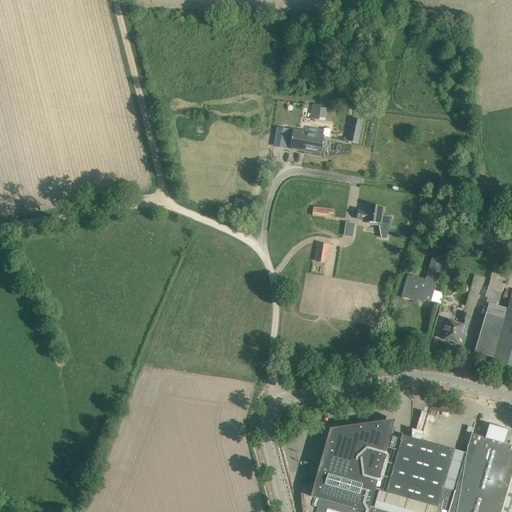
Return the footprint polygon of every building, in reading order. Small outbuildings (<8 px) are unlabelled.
[(310,119),(320,120),(322,105),(312,104),(310,119)] [(364,121),(353,118),(348,142),(358,144),(364,121)] [(288,140),(290,130),(277,128),(276,138),(288,140)] [(309,132),(294,130),(293,139),(291,149),(306,152),(306,150),(322,153),(324,143),(325,136),(317,135),(317,131),(309,130),(309,132)] [(381,226),(384,209),(369,206),(368,213),(359,211),(358,219),(366,221),(366,224),(381,226)] [(334,209),(314,207),(313,216),(329,217),(329,215),(333,216),(334,209)] [(475,222),(472,232),(477,234),(480,223),(475,222)] [(330,246),(319,244),(316,261),(327,263),(330,246)] [(425,279),(408,275),(405,288),(402,298),(418,302),(419,297),(423,298),(422,300),(431,302),(434,293),(444,257),(434,254),(430,266),(425,279)] [(511,292),(507,309),(499,307),(488,304),(477,344),(474,353),(494,359),(493,363),(511,368),(511,292)] [(460,324),(445,320),(441,333),(445,334),(444,340),(458,344),(460,338),(464,340),(471,316),(463,314),(460,324)] [(390,511),(386,494),(380,491),(374,489),(378,473),(381,474),(396,420),(331,430),(316,483),(311,482),(308,482),(304,483),(302,486),(301,489),(302,503),(301,504),(302,504),(303,511),(302,511),(390,511)] [(467,454),(403,436),(386,494),(390,511),(509,511),(511,505),(511,446),(472,434),(467,454)]
